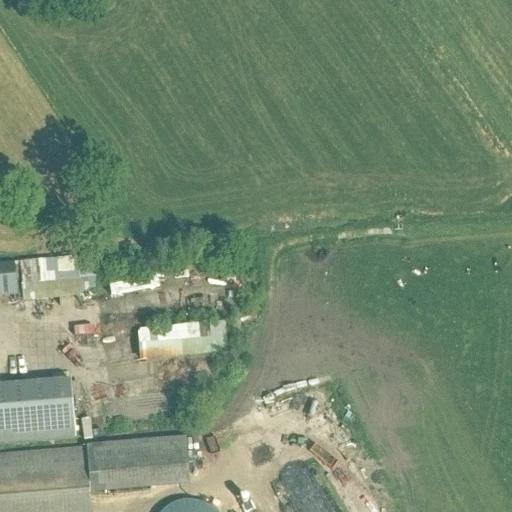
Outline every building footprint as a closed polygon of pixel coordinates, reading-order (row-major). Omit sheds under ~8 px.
[(88,261),(13,266),(16,308),(75,300),(89,291),(88,261)] [(108,300),(109,310),(156,307),(156,297),(108,300)] [(135,333),(138,365),(228,356),(224,324),(135,333)] [(0,386),(0,446),(75,441),(70,381),(0,386)] [(347,402),(267,433),(276,457),(296,449),(296,448),(355,425),(347,402)] [(0,458),(0,511),(87,511),(87,500),(83,452),(0,458)] [(292,511),(311,511),(305,497),(289,504),(292,511)]
